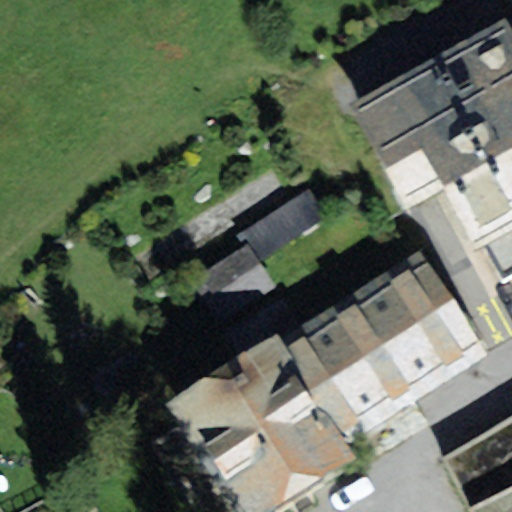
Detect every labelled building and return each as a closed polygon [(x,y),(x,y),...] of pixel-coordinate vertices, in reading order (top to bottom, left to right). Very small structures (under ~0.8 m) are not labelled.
[(511,280),(511,25),(507,16),(347,104),(407,212),(444,191),(477,250),(484,247),(505,284),(511,280)] [(275,287),(248,244),(192,280),(219,323),(275,287)] [(419,250),(282,339),(350,445),(488,356),(419,250)] [(277,331),(166,402),(236,511),(270,511),(358,456),(350,445),(282,339),(277,331)] [(511,511),(511,416),(445,457),(472,511),(511,511)]
